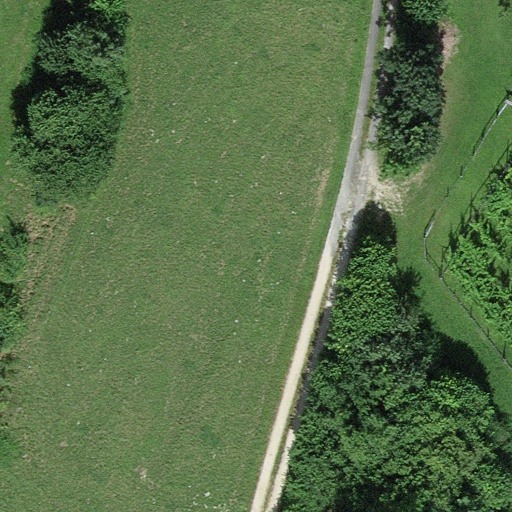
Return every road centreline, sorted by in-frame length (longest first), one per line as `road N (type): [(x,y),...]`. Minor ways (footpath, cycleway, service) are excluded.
road 1 (track): [(251,511),(339,232)]
road 2 (track): [(384,0),(373,90),(339,232)]
